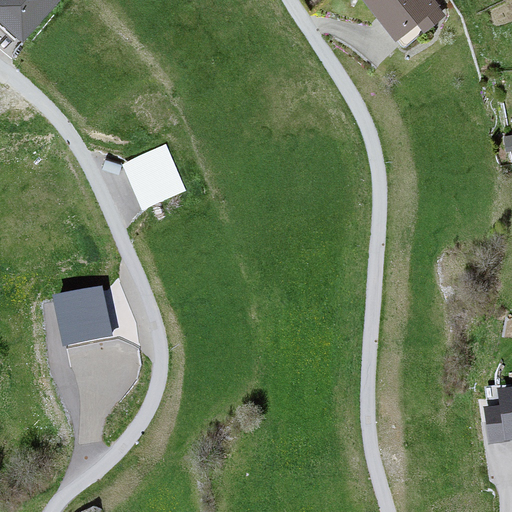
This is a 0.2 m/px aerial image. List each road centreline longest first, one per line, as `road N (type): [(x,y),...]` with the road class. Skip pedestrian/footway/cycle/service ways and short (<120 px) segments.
road 1 (residential): [(286,0),(348,101),(374,180),(361,403),(364,447),(384,511)]
road 2 (residential): [(47,511),(117,446),(159,360),(151,313),(83,161),(41,104),(0,68)]
